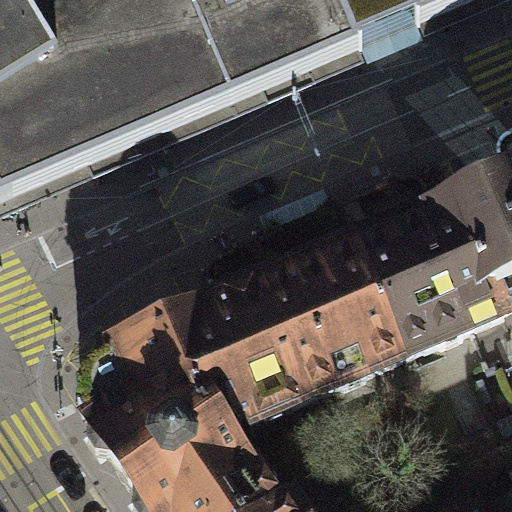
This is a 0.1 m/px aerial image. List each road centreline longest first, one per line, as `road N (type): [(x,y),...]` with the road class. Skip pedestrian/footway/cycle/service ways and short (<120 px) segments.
road 1 (secondary): [(434,102),(0,294)]
road 2 (residential): [(434,102),(511,285)]
